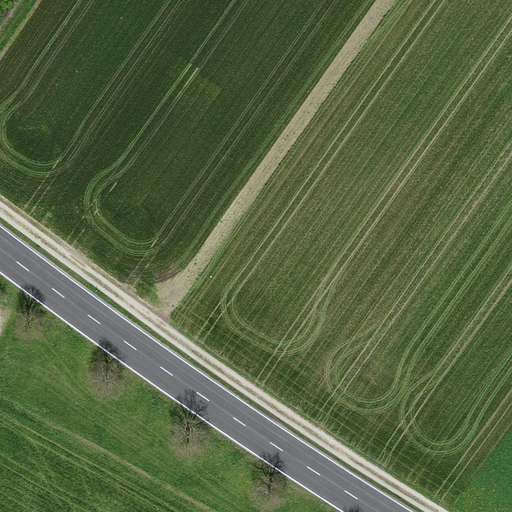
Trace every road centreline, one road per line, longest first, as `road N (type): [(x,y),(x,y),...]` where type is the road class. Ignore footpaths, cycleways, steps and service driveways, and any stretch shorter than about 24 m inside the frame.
road 1 (track): [(439,511),(164,331),(0,205)]
road 2 (secondary): [(368,511),(73,312),(0,252)]
